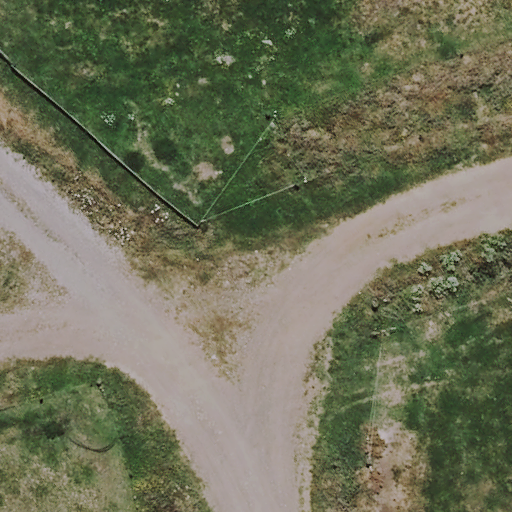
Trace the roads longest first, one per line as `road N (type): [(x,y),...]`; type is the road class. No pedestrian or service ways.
road 1 (track): [(0,372),(212,310),(259,511)]
road 2 (unknown): [(0,210),(125,336),(182,464),(194,511)]
